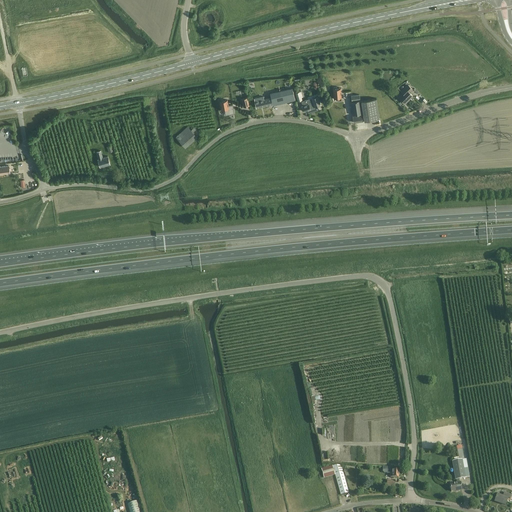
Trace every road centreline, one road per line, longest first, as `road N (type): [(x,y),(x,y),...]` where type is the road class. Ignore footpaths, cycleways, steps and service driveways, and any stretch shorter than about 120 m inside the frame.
road 1 (unclassified): [(412,466),(402,360),(380,282),(361,276),(231,293),(0,334)]
road 2 (motorway): [(0,285),(232,254),(511,230)]
road 3 (motorway): [(511,216),(320,227),(0,263)]
road 4 (unclassified): [(44,188),(152,189),(252,123),(302,121),(357,138),(511,88)]
road 5 (primary): [(190,62),(471,0)]
road 6 (primary): [(17,103),(190,62)]
